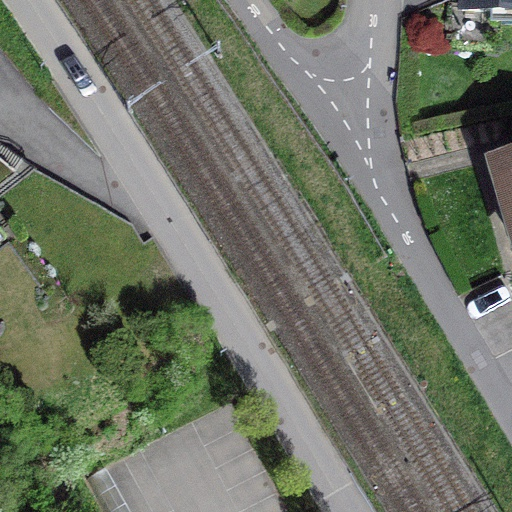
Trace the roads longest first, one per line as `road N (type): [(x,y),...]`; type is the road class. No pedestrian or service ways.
road 1 (residential): [(17,0),(154,201),(334,511)]
road 2 (residential): [(354,168),(511,436)]
road 3 (residential): [(250,0),(354,168)]
road 4 (residential): [(362,0),(354,168)]
